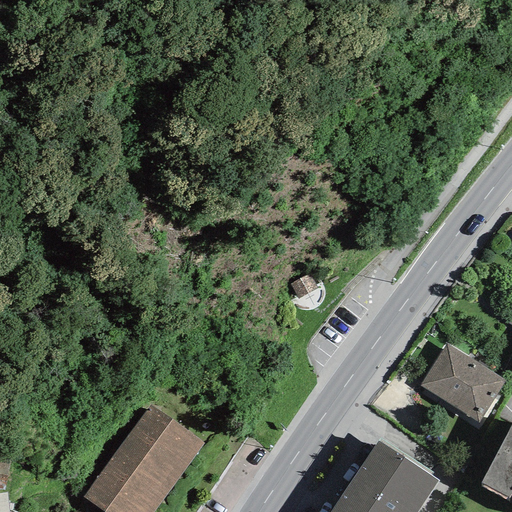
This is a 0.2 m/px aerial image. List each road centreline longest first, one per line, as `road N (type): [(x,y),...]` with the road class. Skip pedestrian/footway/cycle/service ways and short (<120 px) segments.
road 1 (residential): [(395,314),(382,277),(511,103)]
road 2 (secondary): [(257,511),(395,314)]
road 3 (secondary): [(395,314),(511,165)]
